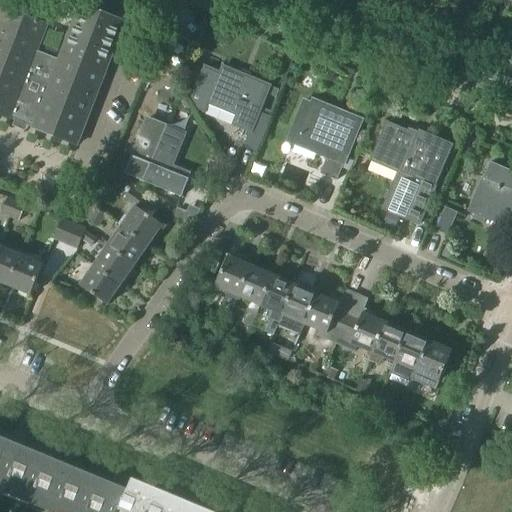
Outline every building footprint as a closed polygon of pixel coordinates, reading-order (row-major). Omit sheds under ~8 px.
[(6,11),(0,26),(0,115),(79,146),(127,24),(81,7),(59,62),(37,54),(47,27),(6,11)] [(221,73),(204,66),(191,97),(200,111),(207,114),(210,106),(222,111),(220,115),(234,121),(232,126),(249,133),(243,148),(256,154),(271,119),(260,114),(271,89),(223,68),(221,73)] [(298,139),(330,152),(320,175),(337,182),(362,121),(314,101),(312,106),(305,103),(301,115),(307,117),(298,139)] [(121,152),(114,170),(145,183),(168,128),(148,120),(133,157),(121,152)] [(372,162),(399,173),(384,210),(420,225),(437,186),(435,185),(452,147),(420,134),(420,135),(410,131),(409,134),(388,125),(372,162)] [(185,135),(168,128),(145,183),(175,195),(182,177),(169,172),(185,135)] [(470,213),(505,228),(511,212),(511,173),(491,164),(470,213)] [(124,199),(134,206),(120,226),(148,245),(162,225),(141,211),(148,202),(130,189),(124,199)] [(11,219),(17,203),(7,199),(0,215),(11,219)] [(17,203),(11,219),(19,222),(25,206),(17,203)] [(445,209),(436,232),(448,237),(457,214),(445,209)] [(96,211),(89,222),(99,229),(106,217),(96,211)] [(63,220),(55,240),(65,245),(74,224),(63,220)] [(86,230),(74,224),(65,245),(77,250),(81,240),(85,231),(86,230)] [(107,244),(104,242),(103,244),(106,246),(134,265),(148,245),(120,226),(107,244)] [(85,231),(81,240),(91,247),(95,243),(97,240),(85,231)] [(134,265),(106,246),(92,266),(120,285),(134,265)] [(0,247),(0,283),(8,287),(21,256),(0,247)] [(231,258),(228,257),(215,288),(227,293),(223,311),(231,315),(238,298),(239,298),(252,267),(240,262),(241,259),(232,255),(231,258)] [(31,296),(44,266),(21,256),(8,287),(31,296)] [(78,285),(106,304),(120,285),(92,266),(78,285)] [(247,311),(248,311),(243,324),(251,327),(260,307),(261,307),(274,276),(252,267),(239,298),(251,303),(247,311)] [(267,323),(269,323),(265,333),(274,337),(282,316),(295,285),(274,276),(261,307),(272,312),(267,323)] [(282,316),(293,321),(284,341),(296,346),(304,326),(305,326),(318,295),(295,285),(282,316)] [(305,326),(319,332),(317,337),(337,346),(349,316),(337,311),(340,304),(318,295),(305,326)] [(355,353),(357,347),(373,354),(386,324),(363,314),(360,320),(349,316),(337,346),(355,353)] [(373,354),(369,363),(379,366),(382,358),(394,363),(395,363),(408,333),(386,324),(373,354)] [(395,363),(394,363),(389,375),(412,385),(414,381),(430,342),(408,333),(395,363)] [(430,342),(414,381),(437,390),(453,352),(449,350),(430,342)] [(0,437),(0,491),(4,494),(24,447),(0,437)] [(50,458),(24,447),(4,494),(31,505),(50,458)] [(58,511),(76,469),(50,458),(31,505),(48,511),(58,511)] [(76,469),(58,511),(88,511),(102,480),(76,469)] [(102,480),(88,511),(119,511),(128,491),(102,480)] [(150,511),(159,491),(133,480),(128,491),(119,511),(150,511)] [(180,511),(185,502),(159,491),(150,511),(180,511)] [(209,511),(185,502),(180,511),(209,511)]
